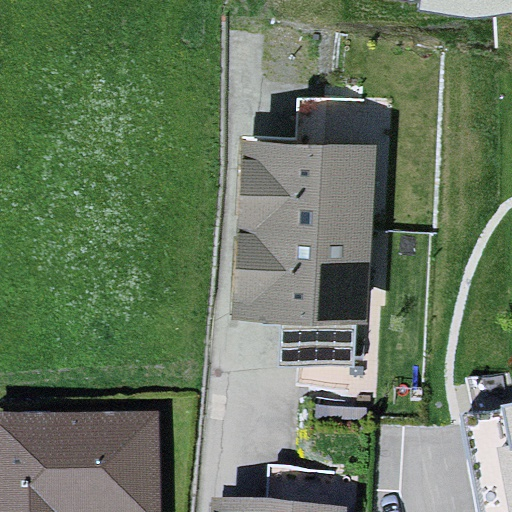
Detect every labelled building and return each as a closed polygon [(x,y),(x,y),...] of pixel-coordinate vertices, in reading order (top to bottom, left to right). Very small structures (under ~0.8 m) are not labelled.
[(511,0),(397,0),(421,5),(474,18),(511,13),(511,0)] [(364,322),(370,150),(244,145),(238,317),(364,322)] [(511,511),(511,408),(467,416),(484,511),(511,511)] [(152,511),(152,417),(0,418),(0,511),(152,511)] [(340,511),(341,509),(217,502),(216,511),(340,511)]
